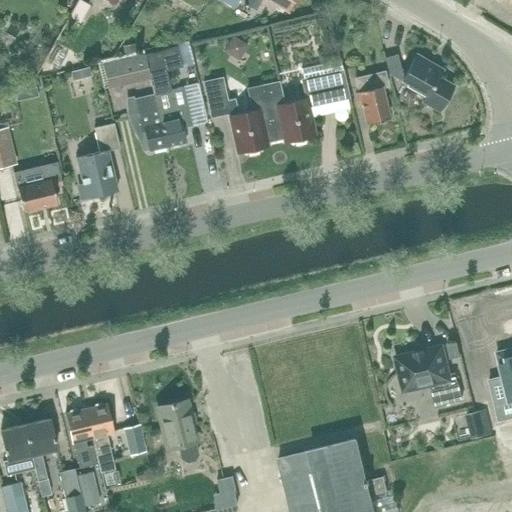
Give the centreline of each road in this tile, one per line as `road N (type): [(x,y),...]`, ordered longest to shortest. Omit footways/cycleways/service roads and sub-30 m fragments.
road 1 (unclassified): [(0,272),(511,148)]
road 2 (unclassified): [(0,377),(511,254)]
road 3 (unclassified): [(511,83),(477,43),(406,0)]
